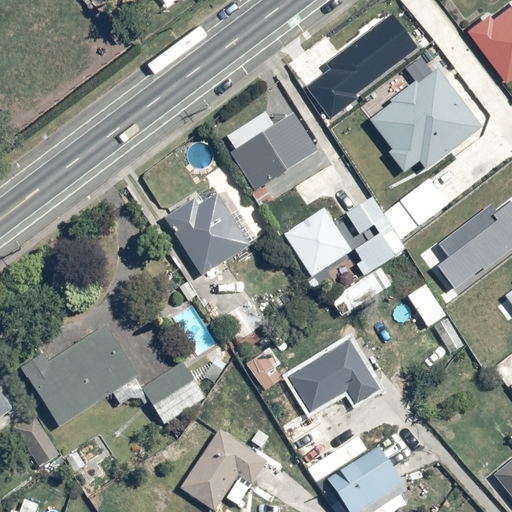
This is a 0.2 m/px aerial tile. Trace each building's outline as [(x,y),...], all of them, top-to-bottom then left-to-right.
[(511,5),(494,19),(491,15),(468,32),(507,83),(511,79),(511,5)] [(390,155),(405,175),(421,163),(427,171),(483,129),(439,70),(419,85),(417,82),(391,102),(393,105),(371,121),(394,152),(390,155)] [(232,155),(257,192),(265,187),(318,152),(293,115),(275,127),(266,113),(228,138),(237,152),(232,155)] [(401,202),(420,228),(448,207),(429,182),(401,202)] [(265,187),(257,192),(253,195),(262,208),(274,200),(265,187)] [(218,195),(199,207),(195,200),(166,219),(203,277),(251,247),(218,195)] [(373,198),(347,214),(360,235),(375,226),(386,219),(373,198)] [(285,236),(312,278),(353,252),(326,210),(285,236)] [(393,231),(386,219),(375,226),(380,235),(382,238),(393,231)] [(394,257),(382,238),(380,235),(355,250),(369,272),(394,257)] [(461,264),(447,244),(433,254),(447,274),(461,264)] [(408,287),(391,261),(329,300),(340,317),(388,287),(394,296),(408,287)] [(444,316),(424,285),(406,297),(426,328),(444,316)] [(224,318),(239,343),(264,328),(249,303),(224,318)] [(192,304),(170,320),(198,360),(220,345),(192,304)] [(464,346),(448,320),(434,329),(450,355),(464,346)] [(22,369),(61,429),(140,378),(107,327),(50,364),(44,355),(22,369)] [(349,392),(358,406),(380,391),(349,343),(291,381),(313,415),(349,392)] [(283,381),(274,369),(281,364),(271,350),(248,366),(267,392),(283,381)] [(183,364),(143,390),(166,424),(206,398),(183,364)] [(0,420),(14,410),(0,391),(0,420)] [(32,416),(13,429),(37,463),(56,450),(32,416)] [(216,511),(239,477),(253,486),(268,463),(220,432),(183,491),(215,511),(216,511)] [(348,511),(373,511),(406,492),(379,449),(329,480),(348,511)] [(511,462),(495,476),(511,497),(511,462)]
